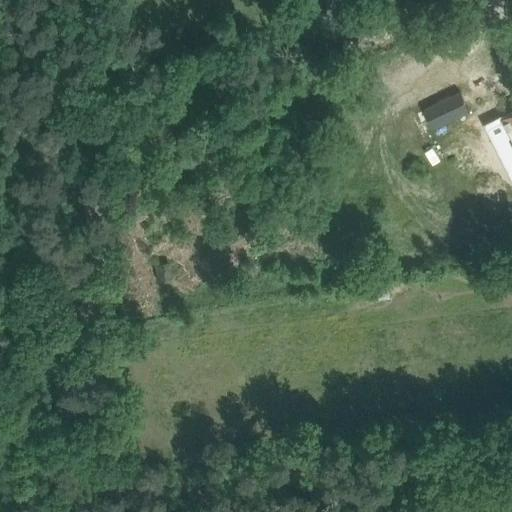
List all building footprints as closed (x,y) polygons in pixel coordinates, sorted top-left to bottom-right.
[(352,0),(329,0),(326,13),(348,18),(352,0)] [(349,18),(345,37),(380,44),(384,26),(349,18)] [(336,112),(349,95),(342,90),(328,107),(336,112)] [(434,129),(470,112),(461,92),(424,109),(434,129)] [(511,113),(502,119),(491,124),(504,152),(511,148),(511,113)] [(511,177),(503,160),(485,170),(496,189),(511,180),(511,177)]
